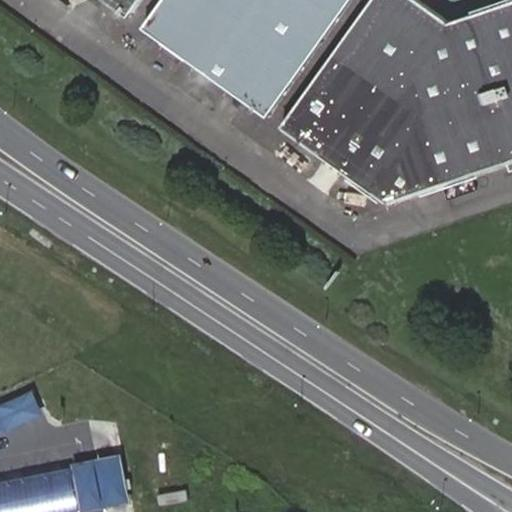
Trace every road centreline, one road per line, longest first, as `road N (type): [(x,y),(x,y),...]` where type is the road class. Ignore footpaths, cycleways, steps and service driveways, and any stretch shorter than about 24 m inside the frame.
road 1 (secondary): [(511,460),(413,403),(0,127)]
road 2 (secondary): [(86,235),(511,501)]
road 3 (trunk): [(86,235),(489,511)]
